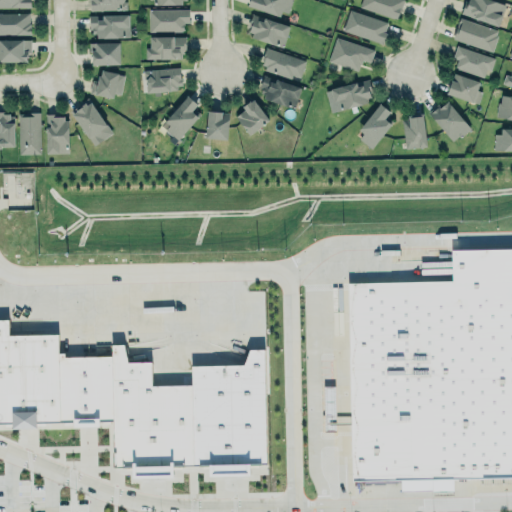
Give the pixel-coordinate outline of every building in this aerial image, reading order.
[(90,0),(90,10),(128,8),(128,0),(90,0)] [(287,12),(291,0),(248,0),(247,5),(279,16),(281,10),(287,12)] [(360,0),(404,0),(397,19),(358,6),(360,0)] [(459,14),(463,0),(493,0),(506,4),(498,27),(459,14)] [(149,8),(189,8),(189,21),(184,21),(184,29),(182,29),(182,30),(149,30),(149,8)] [(382,43),(389,22),(348,9),(342,31),(382,43)] [(0,11),(0,33),(31,33),(31,29),(31,25),(30,25),(30,22),(27,22),(30,21),(30,11),(0,11)] [(252,12),(289,25),(282,47),(251,36),(252,32),(248,31),(249,26),(247,26),(252,12)] [(89,14),(129,14),(129,36),(97,37),(97,33),(92,33),(92,28),(89,28),(89,14)] [(491,51),(499,30),(459,17),(452,38),(491,51)] [(150,35),(186,35),(186,48),(184,48),(184,53),(181,53),(181,57),(146,57),(146,47),(150,47),(150,35)] [(374,49),(335,36),(327,61),(358,70),(362,59),(370,62),(374,49)] [(0,38),(0,61),(27,61),(28,60),(28,59),(27,59),(27,57),(28,57),(28,51),(31,51),(31,39),(24,39),(24,38),(0,38)] [(93,51),(89,51),(89,41),(121,41),(121,64),(93,64),(93,51)] [(456,44),(494,57),(490,69),(486,67),(483,76),(454,66),(457,59),(451,57),(456,44)] [(305,59),(266,47),(260,67),(291,78),(292,74),(299,77),(305,59)] [(143,70),(145,92),(181,88),(179,66),(143,70)] [(501,84),(511,86),(511,67),(510,75),(504,74),(501,84)] [(89,93),(121,96),(123,73),(99,70),(99,79),(91,79),(89,93)] [(453,72),(479,81),(476,89),(482,91),(478,103),(473,101),(472,102),(446,93),(453,72)] [(300,87),(264,75),(257,95),(294,107),(300,87)] [(329,88),(335,110),(373,99),(368,78),(329,88)] [(187,95),(196,104),(193,108),(199,114),(177,140),(165,129),(169,124),(164,120),(187,95)] [(511,96),(499,95),(496,118),(511,119),(511,96)] [(235,115),(244,109),(241,106),(249,100),(250,101),(253,98),(269,119),(249,134),(235,115)] [(453,141),(469,127),(446,99),(429,114),(453,141)] [(71,113),(93,145),(112,132),(89,100),(71,113)] [(358,129),(379,103),(390,111),(384,118),(390,124),(371,148),(358,138),(363,133),(358,129)] [(207,110),(229,112),(226,139),(204,137),(207,110)] [(18,113),(19,153),(41,153),(41,111),(27,111),(27,113),(18,113)] [(0,146),(14,146),(13,112),(0,112),(0,146)] [(46,113),(55,113),(55,115),(64,115),(64,120),(68,120),(69,152),(47,152),(46,113)] [(407,115),(422,113),(426,146),(404,149),(400,118),(408,117),(407,115)] [(511,127),(500,128),(500,134),(494,134),(493,150),(511,150),(511,127)] [(511,477),(351,480),(348,282),(451,281),(451,249),(511,248),(511,477)] [(0,319),(0,424),(14,424),(14,431),(38,431),(38,419),(59,419),(58,353),(58,334),(8,334),(8,319),(0,319)] [(191,384),(192,464),(112,465),(112,345),(122,345),(128,361),(151,361),(151,384),(191,384)] [(249,348),(263,348),(264,463),(192,464),(191,384),(191,364),(243,363),(249,348)] [(58,353),(59,419),(59,422),(77,422),(77,421),(79,421),(79,420),(81,420),(81,426),(98,425),(98,421),(112,421),(111,356),(64,356),(64,353),(58,353)] [(335,431),(334,385),(323,386),(324,431),(335,431)]
